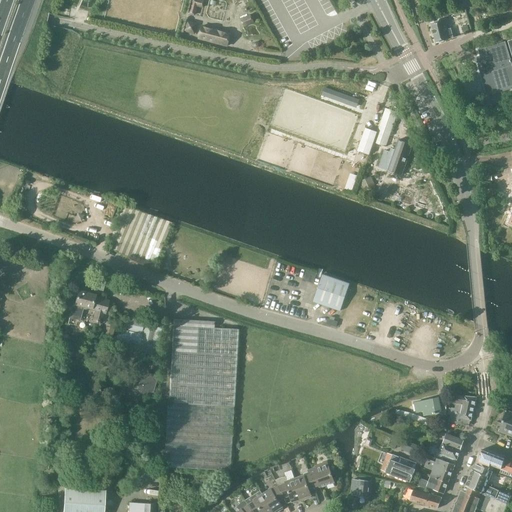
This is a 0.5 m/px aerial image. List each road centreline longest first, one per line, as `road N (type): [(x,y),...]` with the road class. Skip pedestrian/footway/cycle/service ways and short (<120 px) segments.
road 1 (unclassified): [(475,349),(454,366),(434,368),(191,294),(0,221)]
road 2 (tertiary): [(475,349),(480,325),(459,170),(376,0)]
